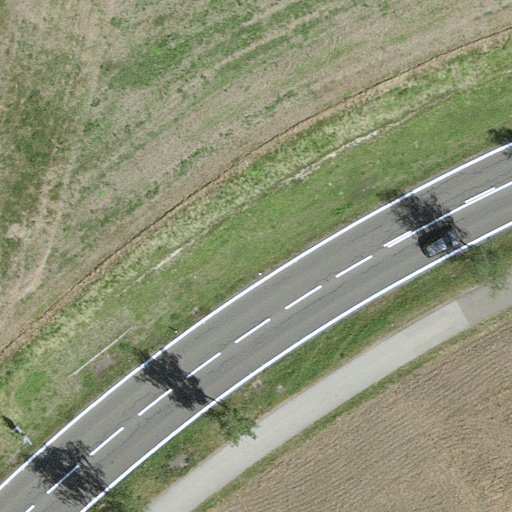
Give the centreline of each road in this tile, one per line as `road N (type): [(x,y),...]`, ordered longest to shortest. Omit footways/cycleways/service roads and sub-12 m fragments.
road 1 (secondary): [(28,511),(244,332),(333,275),(511,188)]
road 2 (unclassified): [(162,511),(222,458),(511,274)]
